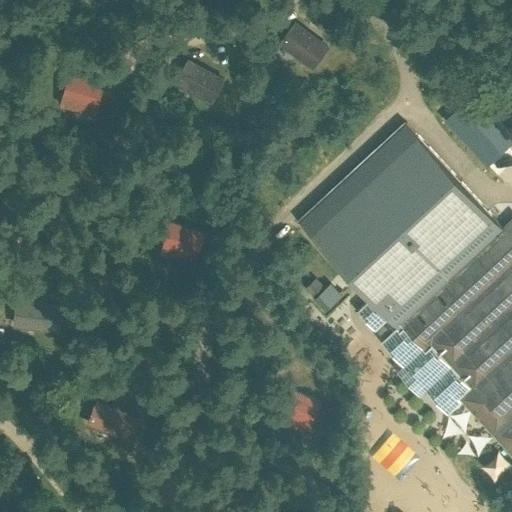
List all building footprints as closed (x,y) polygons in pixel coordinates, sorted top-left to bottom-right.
[(282,43),(314,67),(329,47),(298,22),(282,43)] [(178,82),(213,102),(225,79),(190,60),(178,82)] [(61,105),(97,116),(106,82),(71,73),(61,105)] [(511,138),(474,97),(452,118),(444,124),(486,169),(488,166),(498,157),(511,144),(511,138)] [(354,172),(301,221),(371,297),(358,310),(366,319),(375,329),(389,317),(398,326),(381,341),(403,365),(415,377),(426,390),(448,413),(464,398),(511,450),(511,222),(506,228),(457,175),(408,122),(354,172)] [(162,252),(197,263),(207,231),(172,221),(162,252)] [(305,288),(325,310),(336,300),(342,295),(330,283),(325,288),(316,278),(305,288)] [(16,324),(59,329),(62,305),(20,300),(16,324)] [(275,416),(308,432),(323,402),(290,386),(275,416)] [(91,423),(131,439),(139,416),(100,400),(91,423)] [(511,452),(502,442),(483,460),(501,479),(511,467),(511,452)]
